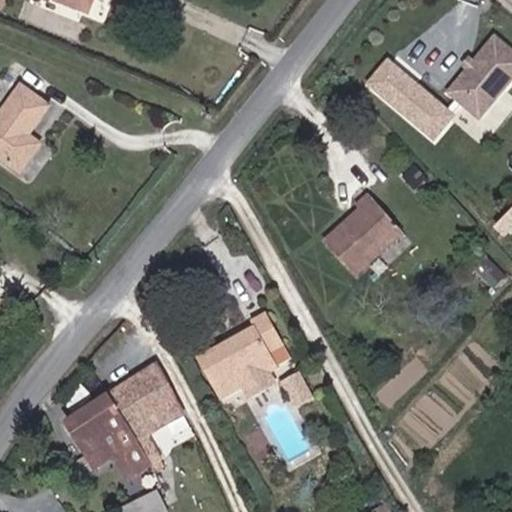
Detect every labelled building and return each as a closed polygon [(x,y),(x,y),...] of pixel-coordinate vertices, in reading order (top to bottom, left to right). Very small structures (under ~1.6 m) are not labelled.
[(57,0),(57,1),(88,13),(92,0),(57,0)] [(511,47),(496,34),(447,91),(479,119),(511,79),(511,47)] [(456,115),(388,57),(364,85),(432,142),(456,115)] [(29,135),(50,107),(22,86),(0,115),(0,158),(21,174),(37,151),(31,146),(35,140),(29,135)] [(37,151),(41,144),(35,140),(31,146),(37,151)] [(356,277),(404,233),(370,196),(357,208),(362,213),(327,245),(356,277)] [(508,237),(511,232),(511,209),(496,226),(508,237)] [(507,264),(489,245),(480,254),(498,273),(507,264)] [(498,273),(480,254),(467,267),(493,293),(506,281),(498,273)] [(241,390),(271,373),(279,369),(270,353),(284,345),(267,315),(252,323),(255,329),(198,360),(220,401),(241,390)] [(183,416),(156,366),(110,395),(110,396),(153,465),(163,460),(148,436),(163,426),(183,416)] [(247,400),(277,384),(271,373),(241,390),(247,400)] [(314,400),(300,373),(288,380),(303,406),(314,400)] [(303,406),(288,380),(282,383),(296,410),(303,406)] [(153,465),(110,396),(67,424),(95,470),(114,459),(127,481),(153,465)] [(168,511),(160,494),(123,511),(168,511)]
